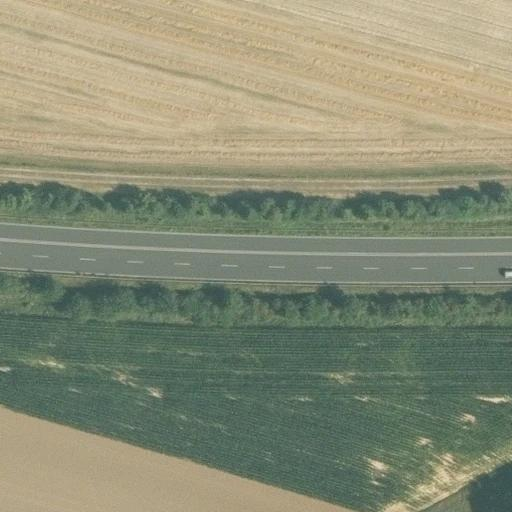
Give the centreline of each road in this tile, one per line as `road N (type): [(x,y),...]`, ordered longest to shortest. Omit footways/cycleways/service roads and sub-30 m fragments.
road 1 (track): [(0,174),(394,187),(511,180)]
road 2 (trunk): [(0,246),(511,261)]
